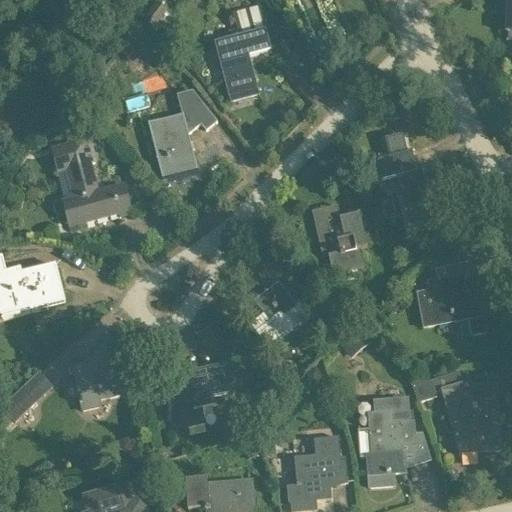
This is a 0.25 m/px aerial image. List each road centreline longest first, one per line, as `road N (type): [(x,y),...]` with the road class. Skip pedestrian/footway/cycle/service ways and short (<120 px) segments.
road 1 (residential): [(423,29),(227,232)]
road 2 (residential): [(227,232),(218,263),(175,324),(151,327),(135,291),(201,246)]
road 3 (residential): [(498,183),(423,29)]
